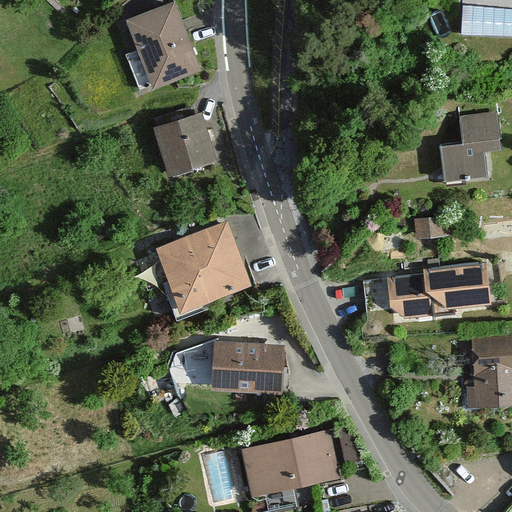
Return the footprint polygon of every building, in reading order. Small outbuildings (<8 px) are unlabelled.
[(170,0),(127,15),(151,84),(199,68),(175,0),(170,0)] [(149,124),(165,174),(220,157),(204,106),(149,124)] [(442,139),(446,180),(495,175),(492,147),(508,145),(504,106),(461,110),(464,136),(442,139)] [(448,232),(447,213),(418,214),(419,233),(448,232)] [(154,245),(178,313),(252,286),(228,219),(154,245)] [(425,273),(384,275),(386,316),(428,314),(427,305),(497,302),(495,259),(424,263),(425,273)] [(511,330),(470,334),(475,402),(511,398),(511,330)] [(213,338),(210,388),(282,391),(284,342),(213,338)] [(238,441),(249,496),(341,477),(330,423),(238,441)]
